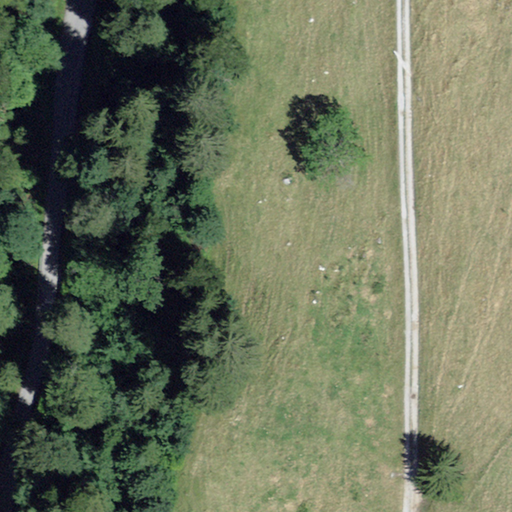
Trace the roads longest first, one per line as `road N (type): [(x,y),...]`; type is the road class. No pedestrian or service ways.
road 1 (unclassified): [(88,0),(48,322),(5,511)]
road 2 (track): [(408,511),(409,0)]
